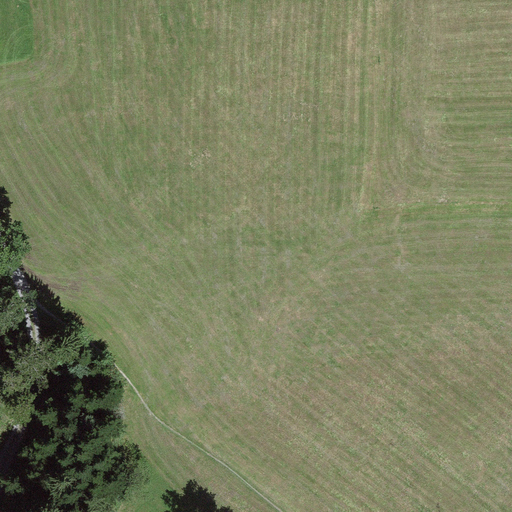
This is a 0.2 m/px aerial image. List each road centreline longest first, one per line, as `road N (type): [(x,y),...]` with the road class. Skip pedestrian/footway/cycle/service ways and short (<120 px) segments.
road 1 (track): [(28,280),(108,362),(283,511)]
road 2 (track): [(28,280),(25,378),(0,477)]
